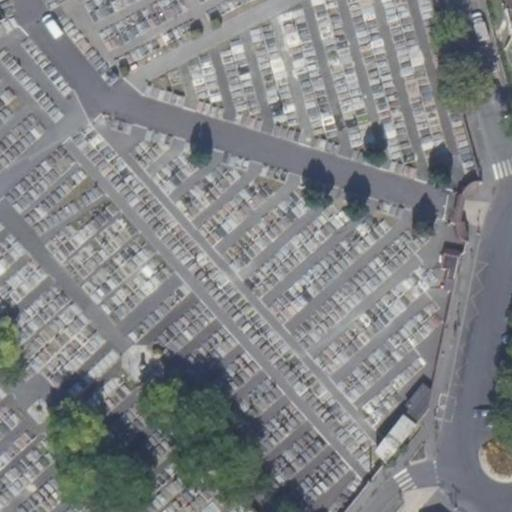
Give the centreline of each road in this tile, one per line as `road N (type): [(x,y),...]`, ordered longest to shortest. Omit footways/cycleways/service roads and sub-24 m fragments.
road 1 (secondary): [(511,207),(459,469)]
road 2 (residential): [(511,179),(463,0)]
road 3 (unknown): [(487,309),(372,270)]
